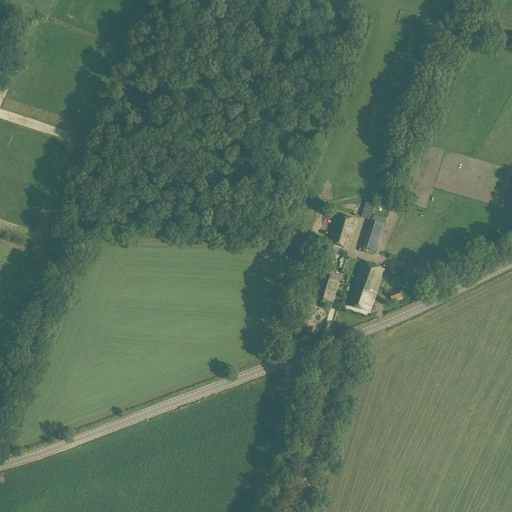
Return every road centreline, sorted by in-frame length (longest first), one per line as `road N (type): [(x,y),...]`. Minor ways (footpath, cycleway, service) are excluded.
road 1 (unclassified): [(0,465),(378,326),(511,262)]
road 2 (track): [(346,338),(296,511)]
road 3 (track): [(305,354),(265,511)]
